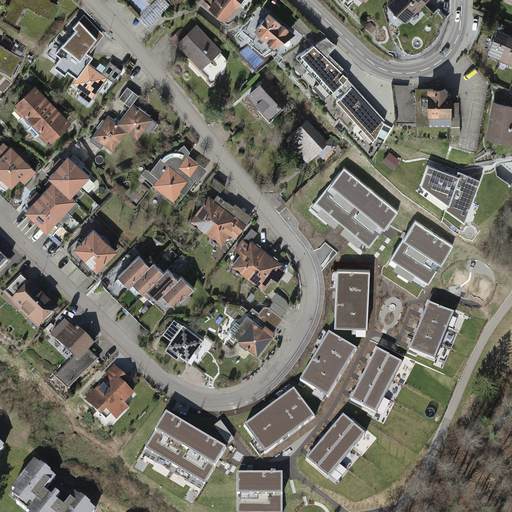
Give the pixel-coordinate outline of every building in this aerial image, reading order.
[(14,0),(6,18),(17,24),(27,6),(49,17),(57,0),(14,0)] [(242,0),(215,0),(208,9),(224,22),(242,0)] [(433,1),(431,0),(395,0),(390,5),(408,24),(433,1)] [(104,35),(85,14),(73,28),(76,31),(55,55),(61,59),(55,68),(68,77),(71,74),(79,79),(89,66),(94,59),(89,55),(104,35)] [(295,35),(269,14),(254,31),(275,49),(295,35)] [(211,41),(198,26),(187,36),(181,29),(169,41),(176,49),(178,47),(190,60),(211,41)] [(511,35),(499,30),(489,54),(511,64),(511,35)] [(211,41),(190,60),(210,79),(210,83),(215,84),(216,79),(221,74),(224,78),(227,75),(228,59),(221,54),(224,52),(211,41)] [(348,78),(314,45),(296,56),(330,95),(348,78)] [(0,46),(0,67),(17,76),(25,59),(0,46)] [(109,81),(89,66),(79,79),(75,85),(94,100),(109,81)] [(289,104),(267,79),(248,95),(270,120),(289,104)] [(434,87),(416,87),(416,92),(416,123),(416,124),(451,124),(451,127),(460,126),(460,117),(459,117),(459,102),(452,102),(452,91),(448,91),(448,87),(444,87),(444,83),(434,83),(434,87)] [(128,85),(119,98),(131,106),(139,93),(128,85)] [(384,122),(351,86),(336,100),(373,141),(384,122)] [(74,125),(37,87),(17,106),(53,144),(74,125)] [(511,105),(496,103),(490,139),(511,143),(511,105)] [(156,121),(135,106),(120,126),(130,133),(140,141),(156,121)] [(115,153),(130,133),(120,126),(109,118),(92,141),(103,149),(106,146),(115,153)] [(328,141),(308,120),(288,138),(310,162),(321,152),(326,158),(339,146),(332,138),(328,141)] [(40,172),(13,148),(11,149),(5,143),(0,148),(0,154),(4,158),(0,162),(0,175),(14,189),(21,182),(26,186),(40,172)] [(400,160),(390,151),(382,161),(393,169),(400,160)] [(203,167),(185,155),(178,154),(170,156),(164,161),(152,174),(148,170),(140,178),(175,201),(203,167)] [(92,177),(70,157),(50,179),(54,183),(27,212),(49,232),(78,201),(74,197),(92,177)] [(457,174),(429,164),(421,183),(447,202),(446,207),(465,220),(481,178),(459,170),(457,174)] [(317,200),(370,244),(386,225),(398,211),(345,167),(317,200)] [(217,178),(209,187),(217,193),(224,185),(217,178)] [(229,209),(212,197),(193,222),(209,234),(229,209)] [(249,225),(229,209),(209,234),(224,245),(235,230),(241,235),(249,225)] [(391,257),(429,281),(453,244),(415,220),(404,237),(391,257)] [(120,252),(97,229),(77,250),(100,272),(120,252)] [(259,234),(252,229),(235,249),(242,255),(233,266),(250,279),(268,253),(253,242),(259,234)] [(0,277),(14,263),(0,250),(0,277)] [(285,264),(268,253),(250,279),(265,291),(270,285),(280,285),(288,274),(282,269),(285,264)] [(161,280),(167,273),(156,263),(146,274),(157,284),(161,280)] [(335,325),(367,325),(370,271),(338,268),(335,325)] [(171,290),(180,281),(170,270),(167,273),(161,280),(171,290)] [(150,291),(157,284),(146,274),(135,285),(146,295),(150,291)] [(23,275),(4,294),(40,329),(59,309),(23,275)] [(196,289),(184,277),(180,281),(175,287),(187,298),(196,289)] [(166,296),(171,290),(161,280),(157,284),(150,291),(161,301),(166,296)] [(187,298),(175,287),(171,290),(166,296),(178,308),(187,298)] [(409,350),(435,360),(454,312),(429,302),(423,316),(416,332),(410,346),(409,350)] [(267,325),(264,329),(246,315),(223,343),(223,351),(227,358),(230,359),(239,357),(245,347),(263,358),(280,335),(267,325)] [(65,319),(51,332),(56,337),(70,324),(65,319)] [(206,343),(176,321),(165,336),(173,341),(166,350),(175,357),(179,360),(182,356),(191,362),(206,343)] [(58,340),(77,359),(81,363),(91,353),(96,348),(72,325),(58,340)] [(301,381),(329,397),(356,350),(329,334),(301,381)] [(350,400),(376,413),(402,363),(376,350),(370,362),(361,379),(353,395),(350,400)] [(81,363),(77,359),(58,379),(72,393),(99,362),(91,353),(81,363)] [(99,390),(89,401),(109,421),(115,416),(120,421),(132,409),(128,405),(138,395),(131,387),(133,385),(115,367),(105,378),(109,382),(107,384),(110,387),(103,394),(99,390)] [(244,426),(265,454),(315,417),(294,389),(244,426)] [(165,414),(145,448),(204,481),(223,448),(165,414)] [(307,459),(328,477),(364,434),(343,416),(335,427),(323,441),(310,456),(307,459)] [(62,480),(36,461),(11,495),(33,511),(99,511),(101,509),(78,491),(67,505),(52,493),(62,480)] [(238,473),(237,511),(282,511),(282,493),(282,473),(238,473)]
